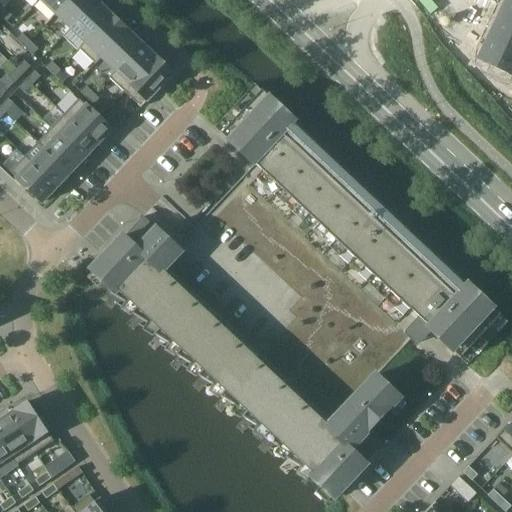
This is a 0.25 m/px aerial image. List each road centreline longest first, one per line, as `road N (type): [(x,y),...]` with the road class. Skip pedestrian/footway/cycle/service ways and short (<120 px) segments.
road 1 (secondary): [(511,230),(364,89)]
road 2 (residential): [(54,250),(193,103)]
road 3 (residential): [(132,511),(25,350)]
road 4 (residential): [(484,391),(375,511)]
